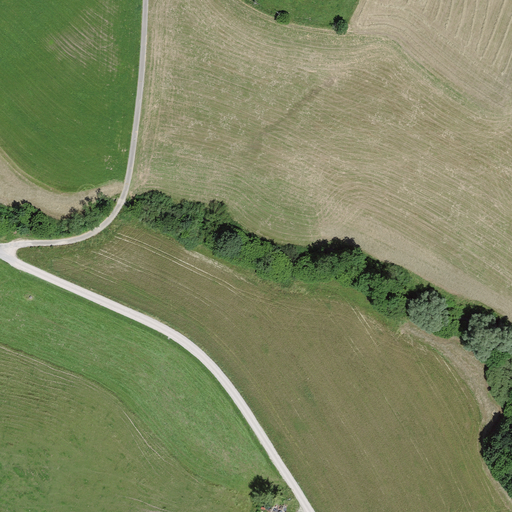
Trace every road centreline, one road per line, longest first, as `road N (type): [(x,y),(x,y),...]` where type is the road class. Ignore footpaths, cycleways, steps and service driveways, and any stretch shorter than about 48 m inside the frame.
road 1 (unclassified): [(0,254),(194,349)]
road 2 (track): [(194,349),(234,394),(309,511)]
